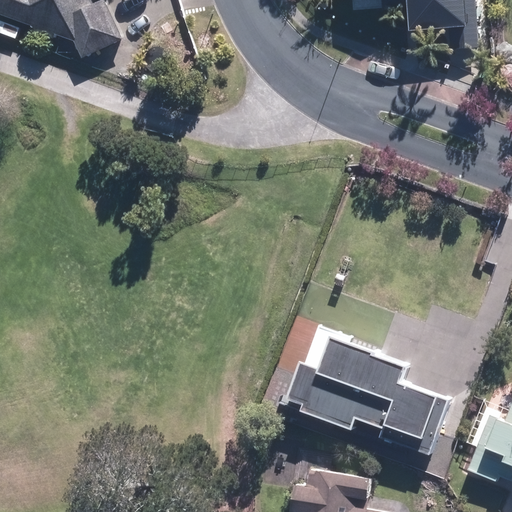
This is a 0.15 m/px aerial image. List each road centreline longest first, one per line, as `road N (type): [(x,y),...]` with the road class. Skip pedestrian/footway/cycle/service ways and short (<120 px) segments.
road 1 (residential): [(511,182),(373,132),(331,96)]
road 2 (residential): [(331,96),(398,100),(511,141)]
road 3 (residential): [(331,96),(275,60),(242,0)]
